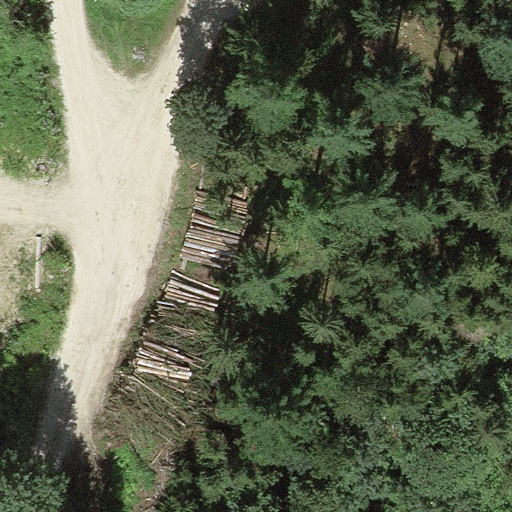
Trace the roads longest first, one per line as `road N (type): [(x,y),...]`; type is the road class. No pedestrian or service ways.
road 1 (unclassified): [(15,511),(29,441),(86,287),(98,177),(61,0)]
road 2 (track): [(98,177),(174,49),(214,0)]
